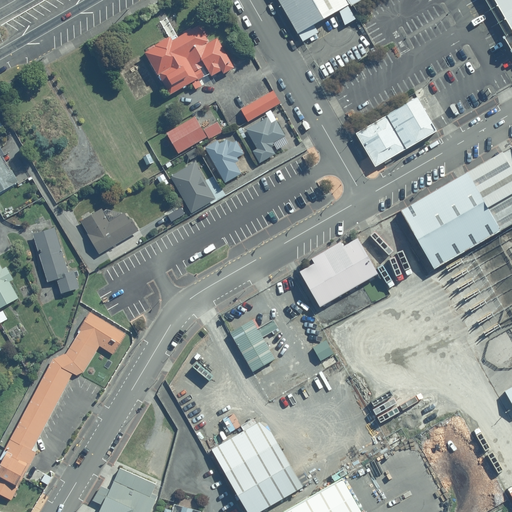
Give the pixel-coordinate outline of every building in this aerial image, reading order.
[(279,0),(304,41),(319,33),(314,24),(340,10),(346,25),(356,19),(349,6),(345,0),(279,0)] [(511,0),(491,0),(511,34),(502,39),(506,47),(511,53),(511,55),(511,0)] [(225,73),(235,67),(219,37),(210,42),(207,36),(209,35),(205,28),(203,29),(201,25),(193,29),(192,27),(184,32),(185,34),(174,40),(172,36),(156,44),(164,59),(154,65),(159,75),(161,74),(162,75),(159,77),(161,80),(163,80),(171,94),(193,82),(197,89),(208,83),(205,77),(206,76),(201,68),(205,66),(202,61),(204,60),(213,76),(223,70),(225,73)] [(273,91),(241,109),(249,122),(280,103),(273,91)] [(419,97),(358,134),(375,165),(439,129),(419,97)] [(55,98),(21,118),(26,127),(30,124),(43,146),(41,147),(43,151),(45,150),(47,153),(49,156),(60,150),(63,155),(71,150),(68,146),(73,143),(71,139),(73,139),(69,132),(73,129),(55,98)] [(196,116),(167,133),(179,154),(208,137),(196,116)] [(272,123),(269,117),(247,129),(258,149),(254,151),(260,163),(276,153),(273,147),(274,142),(286,136),(277,120),(272,123)] [(218,122),(205,130),(210,138),(223,131),(218,122)] [(219,140),(206,147),(226,183),(242,174),(236,163),(240,161),(238,157),(245,153),(237,141),(233,143),(228,141),(227,139),(220,143),(219,140)] [(511,224),(511,146),(468,172),(501,230),(511,224)] [(61,163),(56,155),(45,162),(54,178),(62,173),(57,165),(61,163)] [(9,172),(0,157),(0,156),(0,192),(18,182),(12,171),(9,172)] [(216,199),(195,162),(171,176),(192,213),(216,199)] [(467,172),(400,210),(434,269),(501,231),(467,172)] [(102,208),(81,221),(89,234),(88,235),(100,254),(140,231),(132,218),(129,220),(125,212),(110,221),(102,208)] [(55,227),(34,234),(48,282),(58,279),(62,293),(80,288),(75,271),(69,272),(55,227)] [(343,242),(314,258),(316,263),(302,271),(322,306),(379,273),(359,238),(345,246),(343,242)] [(0,308),(19,298),(10,281),(14,279),(7,266),(3,268),(0,263),(0,308)] [(320,325),(310,309),(297,317),(307,333),(320,325)] [(126,334),(90,312),(78,330),(80,332),(66,354),(54,359),(11,439),(32,450),(73,373),(77,375),(84,372),(100,346),(114,354),(126,334)] [(259,329),(253,320),(231,332),(254,372),(276,360),(263,337),(279,328),(274,320),(259,329)] [(320,325),(306,334),(312,345),(327,337),(320,325)] [(334,353),(327,341),(314,348),(321,361),(334,353)] [(243,511),(260,511),(302,488),(269,433),(258,424),(209,452),(243,511)] [(32,450),(11,439),(0,458),(0,459),(4,461),(0,467),(0,493),(12,500),(20,487),(18,486),(28,466),(30,467),(37,453),(32,450)] [(156,483),(120,467),(111,489),(100,484),(93,500),(104,505),(100,511),(151,511),(158,497),(151,494),(156,483)] [(40,481),(48,485),(52,477),(45,473),(40,481)] [(363,511),(344,479),(287,511),(363,511)]
